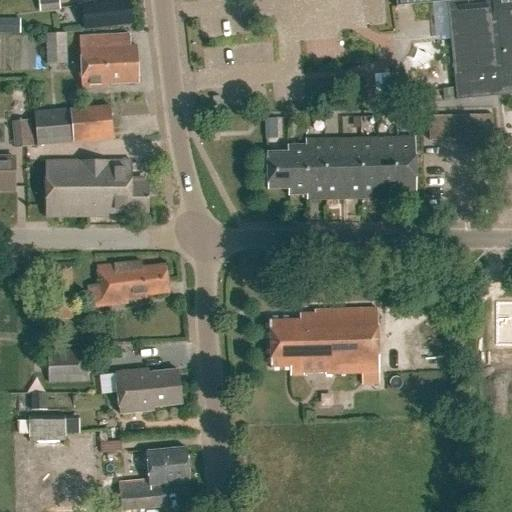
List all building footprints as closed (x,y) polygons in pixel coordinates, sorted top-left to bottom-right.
[(38,0),(40,12),(60,9),(58,0),(38,0)] [(130,27),(126,0),(116,0),(81,4),(84,32),(130,27)] [(511,0),(394,0),(396,10),(447,4),(458,102),(511,95),(511,0)] [(19,19),(0,19),(0,34),(20,34),(19,19)] [(44,65),(66,63),(64,34),(42,35),(44,65)] [(129,47),(129,35),(78,39),(81,91),(107,89),(107,85),(138,83),(135,47),(129,47)] [(448,89),(442,90),(442,98),(443,100),(454,99),(453,88),(448,89)] [(111,141),(107,106),(31,113),(35,148),(111,141)] [(493,115),(428,117),(429,140),(493,138),(493,115)] [(13,150),(31,148),(29,120),(10,122),(13,150)] [(415,199),(414,138),(305,141),(305,147),(286,147),(287,153),(266,154),(267,190),(287,190),(288,196),(306,196),(306,201),(415,199)] [(0,192),(15,192),(15,159),(0,159),(0,192)] [(130,183),(130,161),(44,163),(46,218),(105,217),(105,214),(145,213),(145,183),(130,183)] [(141,267),(141,261),(95,267),(98,286),(85,288),(88,310),(125,305),(125,300),(168,294),(164,263),(141,267)] [(43,322),(72,321),(70,263),(42,263),(43,322)] [(511,346),(511,303),(493,303),(493,347),(511,346)] [(361,373),(379,371),(375,308),(311,312),(311,313),(297,314),(298,320),(267,321),(270,367),(289,366),(290,377),(361,373)] [(49,384),(86,383),(85,349),(47,350),(49,384)] [(113,372),(115,391),(178,386),(176,369),(149,372),(149,368),(113,372)] [(178,386),(115,391),(118,416),(153,413),(152,408),(180,405),(178,386)] [(36,391),(36,408),(50,408),(50,391),(36,391)] [(28,420),(28,438),(65,438),(65,435),(78,435),(78,421),(65,421),(65,420),(28,420)] [(146,453),(148,480),(118,482),(120,511),(149,511),(167,511),(165,488),(188,486),(185,450),(146,453)]
